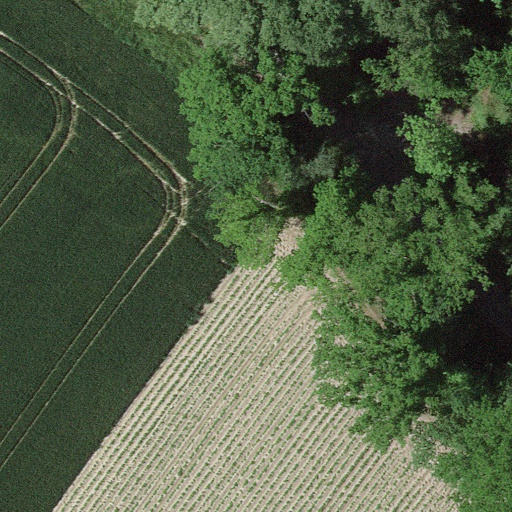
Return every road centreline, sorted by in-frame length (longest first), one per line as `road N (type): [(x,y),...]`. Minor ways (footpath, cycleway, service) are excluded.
road 1 (unclassified): [(511,312),(480,288),(213,0)]
road 2 (track): [(373,173),(395,141),(403,0)]
road 3 (track): [(395,141),(442,127),(511,60)]
